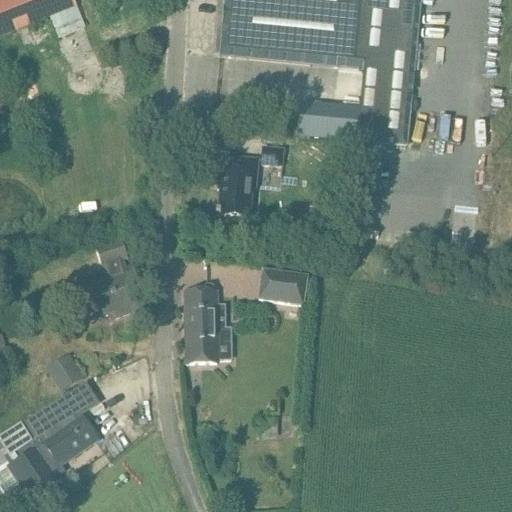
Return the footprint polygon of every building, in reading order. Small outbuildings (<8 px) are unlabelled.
[(0,0),(0,38),(48,19),(57,41),(84,30),(75,8),(72,0),(0,0)] [(405,149),(419,0),(225,0),(219,59),(363,73),(359,113),(313,109),(310,139),(350,143),(350,144),(405,149)] [(240,92),(231,91),(229,120),(238,121),(240,92)] [(281,170),(283,153),(263,151),(261,168),(281,170)] [(258,163),(240,161),(220,159),(218,185),(220,185),(217,216),(216,215),(215,219),(235,221),(249,222),(251,192),(255,192),(258,163)] [(390,161),(374,160),(374,170),(390,171),(390,161)] [(120,318),(139,312),(122,262),(127,260),(120,241),(99,248),(108,277),(69,290),(83,328),(119,316),(120,318)] [(257,303),(303,310),(308,279),(262,272),(257,303)] [(230,331),(216,331),(216,297),(184,299),(187,365),(215,363),(231,363),(230,331)] [(0,371),(23,363),(0,304),(0,371)] [(45,372),(54,387),(60,396),(84,381),(69,357),(45,372)] [(60,412),(69,427),(31,453),(27,447),(0,465),(0,474),(8,486),(49,457),(58,470),(96,444),(80,420),(77,422),(67,407),(60,412)] [(289,421),(277,422),(259,422),(260,442),(278,441),(278,435),(290,435),(289,421)]
